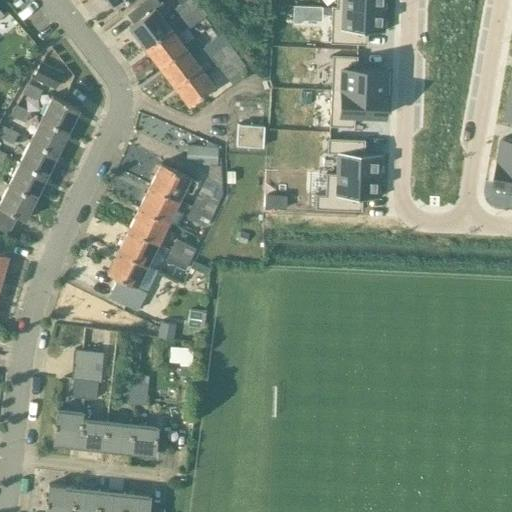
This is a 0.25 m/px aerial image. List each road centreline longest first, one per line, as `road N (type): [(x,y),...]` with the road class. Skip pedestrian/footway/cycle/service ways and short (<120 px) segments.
road 1 (residential): [(5,511),(32,317),(120,107),(113,76),(54,0)]
road 2 (residential): [(410,0),(406,208),(425,221),(463,222)]
road 3 (residential): [(463,222),(501,0)]
